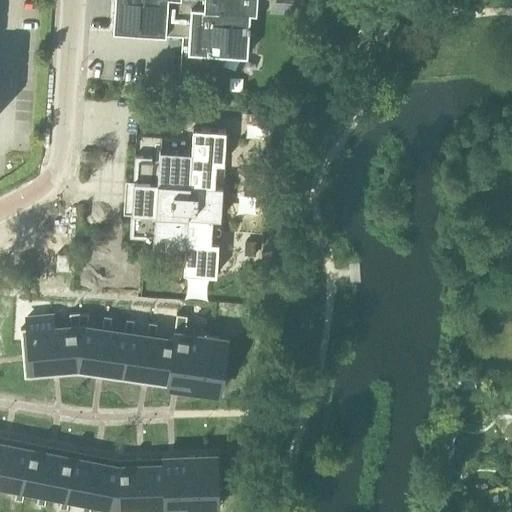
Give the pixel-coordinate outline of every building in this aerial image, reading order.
[(116,0),(114,29),(166,33),(168,0),(116,0)] [(248,24),(249,13),(249,11),(204,8),(204,0),(168,0),(166,33),(190,34),(189,50),(182,49),(180,84),(213,86),(214,65),(220,65),(221,53),(246,55),(248,31),(249,31),(250,24),(248,24)] [(256,0),(204,0),(204,8),(249,11),(249,13),(256,13),(256,0)] [(152,154),(135,153),(135,156),(133,182),(131,214),(129,238),(129,241),(146,242),(146,239),(153,239),(152,247),(184,249),(183,273),(216,275),(218,242),(210,242),(212,218),(220,218),(222,186),(214,186),(216,163),(224,163),(226,130),(193,128),(191,151),(159,149),(159,158),(152,157),(152,154)] [(69,254),(57,253),(57,269),(68,269),(69,254)] [(79,312),(70,313),(71,325),(79,324),(79,312)] [(79,312),(79,324),(87,325),(89,313),(79,312)] [(52,314),(27,317),(28,327),(29,342),(32,369),(55,367),(52,326),(53,326),(52,314)] [(177,314),(174,331),(184,332),(187,316),(177,314)] [(104,316),(102,327),(106,328),(110,328),(112,317),(104,316)] [(126,319),(125,331),(129,331),(133,332),(134,320),(126,319)] [(149,322),(147,334),(151,335),(155,335),(157,323),(149,322)] [(53,326),(52,326),(55,367),(78,365),(79,324),(71,325),(53,326)] [(79,324),(78,365),(100,368),(106,328),(102,327),(87,325),(79,324)] [(28,327),(20,328),(22,343),(29,342),(28,327)] [(106,328),(100,368),(123,371),(129,331),(125,331),(110,328),(106,328)] [(129,331),(123,371),(146,375),(151,335),(147,334),(133,332),(129,331)] [(168,378),(167,385),(212,392),(219,393),(222,372),(215,371),(217,358),(224,359),(227,338),(219,337),(213,337),(184,332),(174,331),(173,338),(174,338),(168,378)] [(151,335),(146,375),(168,378),(174,338),(173,338),(155,335),(151,335)] [(217,358),(215,371),(222,372),(224,359),(217,358)] [(6,443),(0,474),(0,483),(17,487),(21,487),(29,447),(6,443)] [(29,447),(21,487),(25,488),(39,491),(43,492),(51,452),(29,447)] [(51,452),(43,492),(47,492),(62,495),(66,496),(73,456),(51,452)] [(208,454),(162,456),(162,463),(164,463),(165,504),(164,504),(164,511),(175,510),(203,509),(210,509),(217,509),(217,488),(209,488),(209,475),(216,475),(215,454),(208,454)] [(73,456),(66,496),(69,497),(84,500),(88,500),(96,460),(73,456)] [(96,460),(88,500),(92,501),(106,504),(114,505),(115,505),(117,465),(96,460)] [(162,463),(140,464),(142,505),(146,504),(164,504),(165,504),(164,463),(162,463)] [(117,465),(115,505),(123,505),(138,505),(142,505),(140,464),(117,465)] [(17,487),(15,498),(22,500),(25,488),(21,487),(17,487)] [(39,491),(37,503),(45,504),(47,492),(43,492),(39,491)] [(62,495),(59,507),(67,509),(69,497),(66,496),(62,495)] [(84,500),(82,511),(84,511),(89,511),(92,501),(88,500),(84,500)]
